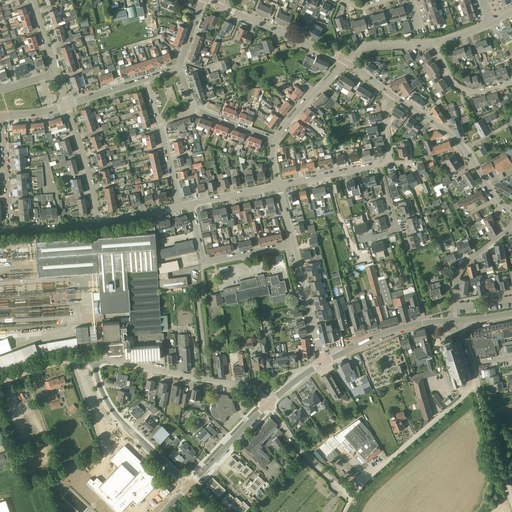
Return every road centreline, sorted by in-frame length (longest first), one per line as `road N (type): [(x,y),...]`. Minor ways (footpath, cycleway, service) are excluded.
road 1 (unknown): [(0,337),(66,331),(83,309),(76,280),(0,284)]
road 2 (residential): [(95,359),(245,388),(269,403)]
road 3 (tertiary): [(511,210),(460,144),(390,94)]
road 4 (residential): [(351,497),(476,385)]
road 5 (residential): [(188,484),(113,414),(95,359)]
road 6 (tertiary): [(345,61),(220,6)]
road 7 (tertiary): [(323,362),(392,330),(449,321)]
road 8 (residential): [(351,497),(303,455),(269,403)]
road 9 (residential): [(323,362),(292,243)]
road 10 (residential): [(511,223),(459,270),(449,321)]
road 11 (residential): [(98,222),(66,105)]
